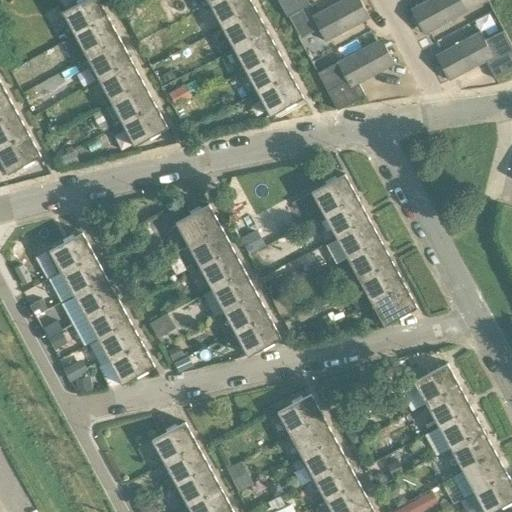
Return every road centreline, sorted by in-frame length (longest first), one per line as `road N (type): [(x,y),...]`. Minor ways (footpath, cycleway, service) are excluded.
road 1 (residential): [(68,412),(479,319)]
road 2 (residential): [(0,209),(326,133),(374,134)]
road 3 (residential): [(479,319),(374,134)]
road 4 (residential): [(68,412),(0,284)]
road 5 (residential): [(445,116),(382,0)]
